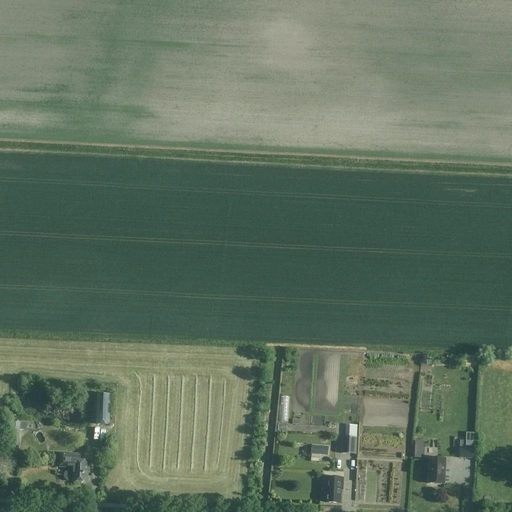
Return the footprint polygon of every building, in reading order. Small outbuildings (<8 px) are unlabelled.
[(110,395),(97,395),(96,425),(109,425),(110,395)] [(347,433),(357,433),(357,422),(347,421),(347,433)] [(8,422),(6,467),(16,468),(19,430),(26,430),(26,422),(8,422)] [(342,438),(342,454),(356,455),(356,439),(342,438)] [(460,441),(459,458),(474,459),(475,448),(466,448),(466,442),(460,441)] [(318,452),(318,457),(328,457),(328,446),(312,446),(311,452),(318,452)] [(72,482),(87,483),(88,468),(89,468),(90,462),(80,461),(80,455),(60,454),(60,466),(68,466),(68,472),(66,473),(65,475),(64,478),(66,480),(68,481),(72,481),(72,482)] [(444,485),(445,459),(429,459),(428,484),(444,485)] [(447,483),(464,482),(463,471),(446,472),(447,483)] [(327,498),(327,504),(340,505),(341,491),(343,492),(343,479),(326,478),(325,498),(327,498)]
